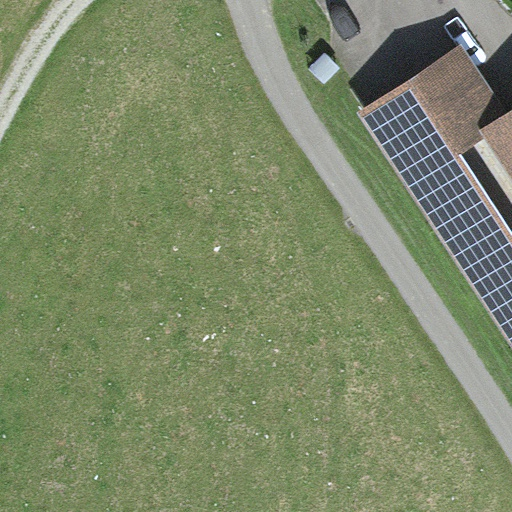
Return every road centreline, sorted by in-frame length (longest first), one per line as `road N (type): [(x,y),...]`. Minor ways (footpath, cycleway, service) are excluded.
road 1 (residential): [(511,442),(289,88),(250,0)]
road 2 (track): [(0,115),(71,0)]
